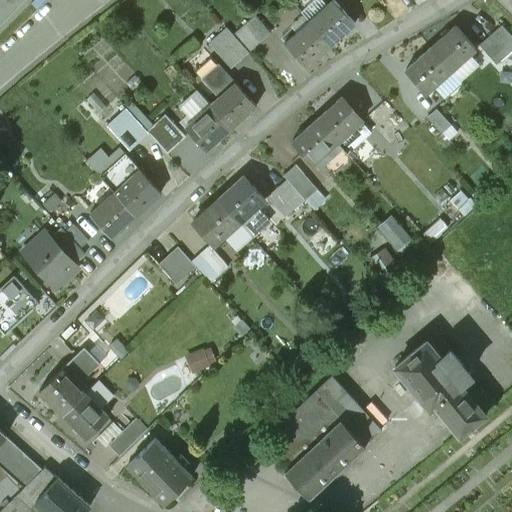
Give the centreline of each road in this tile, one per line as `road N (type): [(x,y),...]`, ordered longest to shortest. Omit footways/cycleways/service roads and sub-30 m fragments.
road 1 (residential): [(0,382),(232,149),(311,84),(445,0)]
road 2 (residential): [(0,405),(121,506)]
